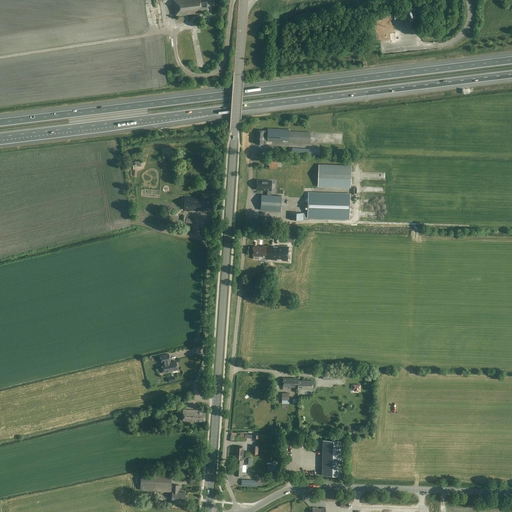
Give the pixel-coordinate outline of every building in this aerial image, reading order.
[(202,12),(208,11),(207,1),(201,2),(200,0),(173,0),(176,16),(202,13),(202,12)] [(309,143),(310,132),(289,131),(289,130),(267,128),(267,131),(257,130),(256,144),(263,144),(263,141),(282,142),(282,140),(288,140),(288,142),(309,143)] [(268,165),(269,165),(269,168),(277,168),(277,166),(277,157),(268,157),(268,165)] [(318,164),(318,171),(318,186),(350,187),(351,165),(318,164)] [(272,181),(257,180),(256,190),(267,191),(267,195),(271,196),(272,181)] [(308,192),(308,198),(307,218),(349,219),(350,193),(308,192)] [(267,195),(261,195),(260,210),(280,211),(281,196),(271,196),(267,195)] [(202,197),(185,196),(184,210),(204,211),(204,209),(209,209),(209,211),(209,212),(211,212),(212,211),(212,210),(213,200),(206,200),(206,199),(202,199),(202,197)] [(253,247),(253,256),(262,256),(262,257),(267,257),(267,259),(287,260),(288,247),(267,246),(262,246),(262,247),(253,247)] [(169,354),(161,356),(162,362),(163,362),(163,364),(162,364),(164,374),(172,372),(172,371),(178,370),(176,361),(170,363),(170,361),(169,354)] [(283,387),(297,387),(298,387),(298,381),(298,378),(283,378),(283,387)] [(313,381),(298,381),(298,387),(297,387),(297,389),(313,389),(313,381)] [(195,421),(205,422),(206,411),(183,410),(183,412),(181,412),(179,413),(179,417),(180,418),(182,418),(182,421),(195,422),(195,421)] [(342,476),(343,441),(323,440),(322,475),(342,476)] [(396,454),(409,453),(409,445),(396,446),(396,454)] [(242,476),(243,459),(236,459),(236,467),(234,467),(234,476),(242,476)] [(173,485),(171,485),(171,476),(171,472),(154,471),(153,475),(141,474),(140,490),(172,492),(172,501),(185,501),(185,493),(177,492),(177,490),(179,490),(179,485),(173,485)]
